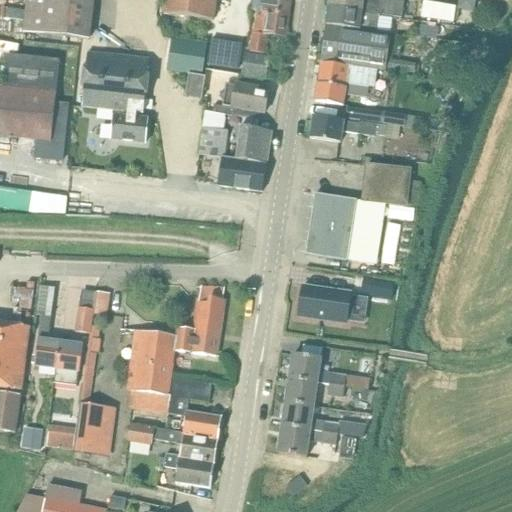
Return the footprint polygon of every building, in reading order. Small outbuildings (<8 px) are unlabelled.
[(88,42),(92,0),(27,0),(24,35),(88,42)] [(214,23),(216,0),(166,0),(164,17),(214,23)] [(253,0),(252,12),(257,12),(288,16),(290,0),(253,0)] [(329,0),(328,9),(350,12),(350,13),(361,15),(367,16),(378,18),(378,16),(401,19),(403,4),(374,0),(329,0)] [(456,8),(424,2),(421,18),(453,24),(456,8)] [(328,9),(326,28),(376,34),(377,23),(378,18),(367,16),(361,15),(350,13),(350,12),(328,9)] [(285,40),(288,16),(257,12),(254,35),(253,35),(251,54),(263,55),(266,37),(285,40)] [(434,41),(436,28),(419,25),(417,38),(434,41)] [(323,46),(320,64),(348,67),(376,71),(384,73),(385,73),(398,74),(399,64),(386,62),(387,55),(390,36),(376,34),(326,28),(323,46)] [(171,40),(166,71),(201,77),(206,45),(171,40)] [(211,42),(207,70),(218,72),(223,44),(211,42)] [(264,82),(268,65),(261,64),(262,58),(245,55),(244,60),(241,77),(264,82)] [(143,116),(148,62),(87,56),(82,110),(121,114),(120,118),(113,117),(111,142),(145,145),(147,120),(132,118),(132,115),(143,116)] [(0,138),(12,140),(36,143),(34,159),(63,162),(69,105),(55,104),(59,63),(8,58),(4,90),(0,90),(0,138)] [(320,64),(315,103),(342,107),(345,86),(373,89),(376,71),(348,67),(320,64)] [(399,64),(398,74),(402,75),(406,73),(413,74),(414,65),(399,64)] [(205,79),(198,78),(190,77),(187,100),(202,102),(205,79)] [(268,91),(236,85),(236,88),(225,87),(222,108),(213,106),(212,113),(225,116),(238,118),(242,119),(258,121),(259,114),(264,115),(268,91)] [(404,130),(406,116),(346,107),(344,121),(404,130)] [(212,114),(205,112),(202,128),(222,131),(225,116),(212,113),(212,114)] [(358,125),(344,123),(313,118),(309,140),(341,145),(343,132),(375,137),(375,135),(384,137),(385,129),(359,124),(358,125)] [(266,166),(271,133),(256,131),(258,121),(242,119),(236,161),(266,166)] [(228,132),(222,131),(202,128),(199,155),(224,159),(228,132)] [(266,166),(236,161),(222,159),(218,187),(262,194),(266,166)] [(418,207),(421,183),(409,182),(410,172),(365,167),(362,203),(406,208),(406,206),(418,207)] [(0,198),(43,203),(45,183),(0,178),(0,198)] [(348,262),(353,222),(356,202),(315,196),(305,256),(348,262)] [(363,280),(361,295),(375,298),(377,282),(363,280)] [(123,284),(110,283),(108,308),(121,309),(123,284)] [(38,336),(34,368),(55,371),(53,384),(55,385),(61,337),(59,337),(58,343),(47,342),(51,318),(52,314),(54,294),(55,289),(41,287),(40,292),(37,312),(37,316),(41,317),(38,336)] [(298,318),(345,324),(350,294),(303,288),(298,318)] [(91,335),(92,328),(94,312),(93,312),(95,293),(82,291),(79,310),(78,310),(74,333),(89,335),(91,335)] [(215,358),(223,303),(210,301),(209,302),(210,302),(209,307),(198,305),(194,332),(176,330),(175,338),(142,333),(139,353),(132,410),(132,411),(167,416),(170,396),(167,396),(174,352),(195,355),(195,356),(215,358)] [(0,389),(22,392),(30,328),(0,324),(0,389)] [(98,340),(100,328),(92,328),(91,335),(89,335),(79,405),(76,430),(74,452),(73,452),(73,455),(109,459),(115,410),(90,407),(96,355),(99,355),(101,340),(98,340)] [(76,387),(78,374),(82,346),(68,345),(69,338),(61,337),(55,385),(76,387)] [(293,356),(289,380),(317,384),(328,386),(330,375),(318,373),(321,360),(313,359),(301,357),(293,356)] [(330,375),(328,386),(345,389),(346,378),(330,375)] [(346,378),(345,389),(366,392),(368,381),(346,378)] [(209,404),(211,386),(173,380),(170,396),(167,416),(185,419),(183,433),(218,438),(221,419),(187,413),(189,401),(209,404)] [(289,380),(286,404),(313,408),(317,384),(289,380)] [(328,386),(327,397),(343,400),(345,389),(328,386)] [(0,432),(13,435),(19,397),(0,394),(0,432)] [(286,404),(282,428),(321,434),(323,423),(311,421),(313,408),(286,404)] [(323,423),(321,434),(338,436),(339,425),(323,423)] [(76,430),(49,426),(46,448),(73,452),(74,452),(76,430)] [(183,434),(155,430),(155,429),(130,426),(127,443),(151,446),(152,441),(177,445),(176,454),(179,454),(179,458),(175,457),(175,459),(214,466),(218,438),(183,433),(183,434)] [(282,428),(278,455),(307,460),(310,442),(320,444),(321,434),(282,428)] [(320,444),(319,445),(320,445),(336,447),(337,439),(338,436),(321,434),(320,444)] [(353,461),(356,440),(342,438),(339,459),(353,461)] [(214,466),(175,459),(175,457),(165,456),(164,460),(162,459),(159,473),(163,474),(163,469),(177,471),(175,485),(210,490),(214,466)] [(294,498),(308,488),(300,477),(286,487),(294,498)] [(287,511),(295,511),(321,494),(316,487),(285,509),(287,511)] [(45,500),(26,496),(17,511),(106,511),(46,499),(45,500)] [(120,511),(123,511),(126,500),(110,497),(107,509),(120,511)]
